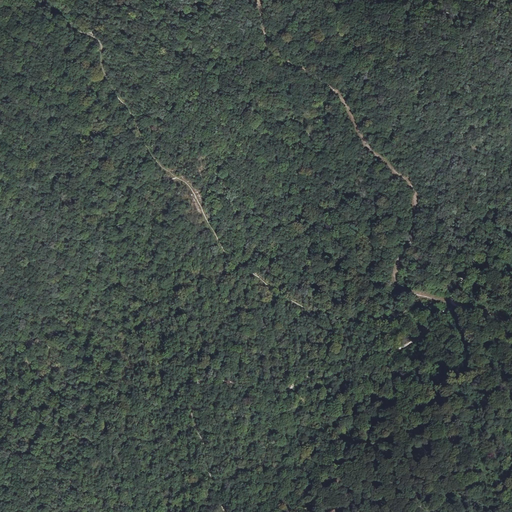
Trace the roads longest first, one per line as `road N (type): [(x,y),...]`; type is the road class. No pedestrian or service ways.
road 1 (track): [(511,323),(396,286),(414,190),(364,143),(335,91),(269,51),(257,0)]
road 2 (track): [(287,388),(349,439),(465,444),(493,511)]
